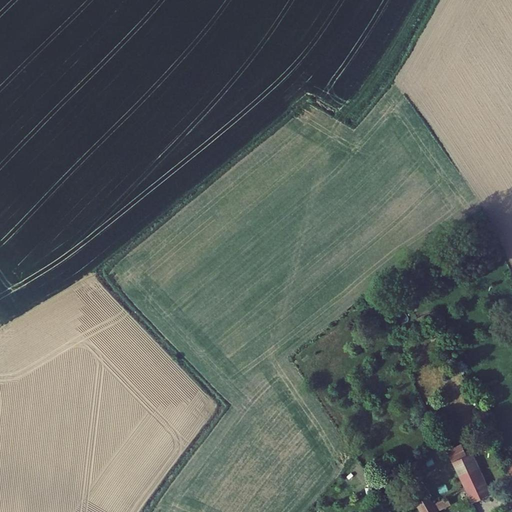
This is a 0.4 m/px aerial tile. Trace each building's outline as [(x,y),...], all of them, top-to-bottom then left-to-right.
[(432,424),(418,430),(428,449),(441,442),(432,424)] [(441,442),(428,449),(434,463),(453,454),(446,440),(441,442)] [(511,443),(499,450),(506,465),(511,461),(511,443)] [(466,480),(453,454),(434,463),(447,489),(466,480)] [(395,493),(400,501),(411,494),(407,486),(395,493)] [(370,505),(371,507),(380,502),(372,489),(363,494),(370,505)] [(511,511),(500,489),(483,497),(482,501),(487,510),(481,511),(511,511)] [(355,499),(361,510),(370,505),(363,494),(355,499)] [(400,501),(405,511),(421,511),(411,494),(400,501)]
